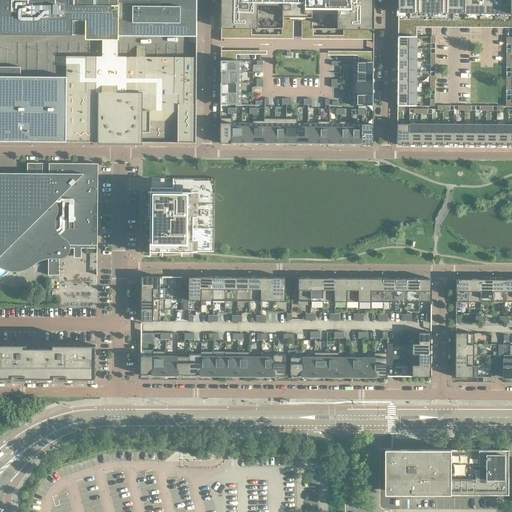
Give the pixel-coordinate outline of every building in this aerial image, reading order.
[(0,0),(0,34),(195,36),(197,36),(196,0),(0,0)] [(220,0),(220,28),(257,29),(257,5),(282,6),(282,15),(312,15),(312,14),(336,14),(336,29),(372,30),(372,0),(220,0)] [(511,0),(398,0),(398,14),(420,14),(420,13),(421,4),(511,4),(511,0)] [(301,21),(301,29),(312,29),(312,28),(312,17),(301,17),(301,21)] [(416,48),(416,36),(398,36),(398,48),(416,48)] [(416,60),(416,48),(398,48),(398,60),(416,60)] [(241,72),(241,60),(236,60),(221,60),(220,72),(241,72)] [(416,71),(416,60),(398,60),(398,71),(416,71)] [(373,73),(373,62),(358,61),(350,61),(350,73),(373,73)] [(20,67),(0,66),(0,141),(142,143),(142,132),(150,133),(150,93),(67,92),(67,77),(20,77),(20,67)] [(416,83),(416,71),(398,71),(397,82),(416,83)] [(241,72),(220,72),(220,82),(241,83),(241,72)] [(373,84),(373,73),(350,73),(353,73),(353,84),(373,84)] [(241,94),(241,83),(220,82),(220,93),(241,94)] [(416,94),(416,83),(397,82),(397,94),(416,94)] [(373,94),(373,84),(353,84),(352,94),(373,94)] [(241,105),(241,94),(220,93),(220,104),(241,105)] [(373,106),(373,94),(352,94),(352,106),(373,106)] [(416,106),(416,94),(397,94),(397,106),(398,106),(404,106),(416,106)] [(196,104),(177,104),(177,143),(196,143),(196,104)] [(231,143),(231,118),(220,118),(220,143),(231,143)] [(242,143),(242,123),(232,123),(232,118),(231,118),(231,143),(242,143)] [(264,144),(264,118),(263,118),(263,121),(253,121),(253,144),(264,144)] [(275,144),(275,118),(264,118),(264,144),(275,144)] [(285,144),(286,118),(275,118),(275,144),(285,144)] [(296,144),(296,119),(286,118),(285,144),(296,144)] [(307,144),(307,123),(297,123),(297,119),(296,119),(296,144),(307,144)] [(253,144),(253,121),(253,123),(242,123),(242,143),(253,144)] [(318,144),(318,121),(318,124),(307,123),(307,144),(318,144)] [(329,144),(329,121),(318,121),(318,144),(329,144)] [(340,144),(340,121),(339,121),(339,124),(329,124),(329,121),(329,144),(340,144)] [(350,144),(351,121),(340,121),(340,144),(350,144)] [(361,144),(361,124),(351,124),(351,121),(350,144),(361,144)] [(373,145),(373,124),(361,124),(361,144),(373,145)] [(409,145),(409,124),(397,124),(397,145),(403,145),(403,143),(408,143),(408,145),(409,145)] [(420,145),(420,124),(409,124),(409,145),(414,145),(414,143),(420,143),(420,145)] [(432,145),(432,124),(420,124),(420,145),(426,145),(426,143),(431,143),(431,145),(432,145)] [(442,145),(443,124),(432,124),(432,145),(437,145),(437,143),(442,143),(442,145)] [(453,143),(453,124),(443,124),(442,145),(448,145),(448,143),(453,143)] [(464,145),(464,124),(453,124),(453,143),(458,143),(458,145),(464,145)] [(475,145),(475,125),(464,124),(464,145),(465,143),(469,143),(469,145),(475,145)] [(486,145),(486,125),(475,125),(475,145),(475,143),(480,143),(480,145),(486,145)] [(496,145),(497,125),(486,125),(486,145),(486,143),(491,143),(491,145),(496,145)] [(508,146),(508,125),(497,125),(496,145),(497,145),(497,143),(502,144),(502,146),(508,146)] [(0,267),(2,268),(4,270),(7,271),(9,271),(12,272),(15,272),(18,272),(21,271),(24,271),(27,269),(30,268),(33,266),(44,260),(48,259),(48,275),(59,275),(59,259),(62,259),(64,258),(66,257),(68,255),(69,253),(70,251),(70,248),(71,248),(71,245),(74,245),(74,248),(74,251),(81,251),(81,248),(81,245),(85,245),(85,248),(97,248),(98,163),(49,163),(49,173),(43,173),(43,163),(27,163),(27,173),(0,173),(0,267)] [(181,192),(151,192),(151,204),(151,217),(150,239),(150,251),(163,251),(181,251),(190,251),(190,250),(190,240),(193,240),(193,239),(193,228),(193,192),(181,192)] [(225,301),(225,277),(219,277),(219,276),(214,276),(214,277),(213,277),(213,301),(225,301)] [(160,288),(160,277),(155,277),(141,277),(141,288),(160,288)] [(200,301),(201,277),(188,277),(188,288),(188,294),(188,299),(188,300),(200,301)] [(213,301),(213,277),(201,277),(200,301),(213,301)] [(237,301),(237,277),(225,277),(225,301),(237,301)] [(249,301),(249,277),(237,277),(237,301),(249,301)] [(261,301),(261,278),(255,277),(250,277),(249,277),(249,301),(261,301)] [(310,301),(310,278),(310,277),(304,277),(304,278),(298,278),(298,301),(310,301)] [(346,302),(347,278),(346,278),(346,277),(340,277),(340,278),(335,278),(334,302),(346,302)] [(273,301),(273,278),(261,278),(261,301),(273,301)] [(285,278),(273,278),(273,301),(285,301),(285,278)] [(322,302),(322,278),(310,278),(310,301),(322,302)] [(334,302),(335,278),(322,278),(322,302),(334,302)] [(358,302),(359,278),(347,278),(346,302),(358,302)] [(371,302),(371,278),(359,278),(358,302),(371,302)] [(383,302),(383,278),(382,278),(377,278),(371,278),(371,302),(383,302)] [(395,302),(395,279),(383,278),(383,302),(395,302)] [(419,302),(419,279),(418,279),(418,278),(413,278),(413,279),(407,279),(407,302),(419,302)] [(431,302),(431,279),(430,279),(430,278),(425,278),(425,279),(419,279),(419,302),(431,302)] [(468,279),(466,279),(466,278),(461,278),(461,279),(456,279),(456,302),(468,302),(468,279)] [(468,302),(480,302),(480,279),(475,279),(475,278),(471,278),(471,279),(468,279),(468,302)] [(407,302),(407,279),(395,279),(395,302),(407,302)] [(480,302),(492,302),(492,279),(480,279),(480,302)] [(492,302),(504,302),(504,279),(492,279),(492,302)] [(160,288),(141,288),(141,299),(164,299),(167,299),(167,288),(160,288)] [(164,310),(164,299),(141,299),(141,310),(164,310)] [(159,320),(160,310),(164,310),(141,310),(141,321),(159,321),(159,320)] [(431,344),(431,333),(412,332),(412,343),(407,343),(407,344),(431,344)] [(474,333),(455,333),(455,344),(474,344),(474,333)] [(95,379),(96,345),(53,345),(53,348),(27,348),(27,345),(0,344),(0,378),(6,378),(11,378),(12,378),(12,375),(25,375),(25,379),(26,379),(32,379),(47,379),(53,379),(54,379),(54,375),(66,375),(66,379),(68,379),(73,379),(88,379),(94,379),(95,379)] [(431,355),(431,344),(407,344),(407,355),(431,355)] [(455,344),(455,355),(474,356),(478,356),(478,344),(474,344),(455,344)] [(153,375),(153,351),(152,351),(152,356),(141,356),(140,356),(140,375),(142,375),(142,376),(147,376),(147,375),(153,375)] [(165,375),(165,351),(153,351),(153,375),(165,375)] [(177,375),(177,354),(165,354),(166,351),(165,351),(165,375),(177,375)] [(201,375),(201,351),(200,351),(200,354),(189,354),(189,375),(190,375),(190,377),(195,377),(195,375),(201,375)] [(213,375),(213,352),(201,351),(201,375),(213,375)] [(213,352),(213,375),(225,375),(225,352),(213,352)] [(237,375),(237,352),(225,352),(225,375),(237,375)] [(249,375),(249,352),(237,352),(237,375),(249,375)] [(261,357),(261,376),(267,376),(267,377),(272,377),(272,376),(273,376),(274,354),(274,352),(262,352),(261,357)] [(314,376),(315,352),(314,352),(314,355),(302,355),(302,376),(314,376)] [(326,376),(327,353),(315,352),(314,376),(326,376)] [(338,376),(339,353),(327,353),(326,376),(338,376)] [(351,376),(351,358),(339,357),(339,353),(338,376),(351,376)] [(375,376),(375,353),(374,353),(374,355),(363,355),(363,376),(375,376)] [(387,376),(387,365),(387,360),(387,355),(387,353),(375,353),(375,376),(387,376)] [(189,375),(189,354),(177,354),(177,375),(183,375),(183,376),(188,377),(188,375),(189,375)] [(286,376),(286,355),(274,354),(273,376),(279,376),(279,377),(284,377),(284,376),(286,376)] [(511,354),(503,355),(503,359),(503,378),(511,377),(511,354)] [(302,376),(302,355),(290,355),(290,376),(292,376),(291,377),(297,377),(297,376),(302,376)] [(363,376),(363,355),(362,355),(362,358),(351,358),(351,376),(363,376)] [(431,366),(431,355),(407,355),(412,355),(412,365),(431,366)] [(455,355),(455,366),(474,366),(474,356),(455,355)] [(249,357),(249,375),(261,376),(261,357),(249,357)] [(412,365),(407,365),(407,377),(412,377),(431,377),(431,366),(412,365)] [(455,366),(455,377),(474,377),(474,366),(455,366)] [(508,450),(385,450),(385,495),(399,495),(472,495),(508,495),(508,450)]
